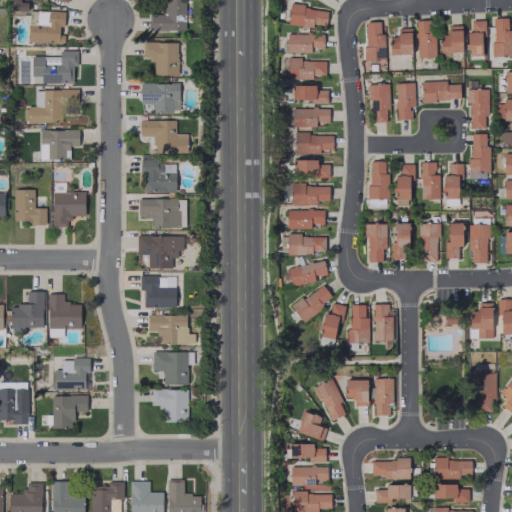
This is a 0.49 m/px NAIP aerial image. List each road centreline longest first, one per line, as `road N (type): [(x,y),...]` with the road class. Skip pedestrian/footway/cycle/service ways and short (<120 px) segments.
road 1 (residential): [(109,17),(108,288),(122,353),(124,449)]
road 2 (secondary): [(239,58),(242,449)]
road 3 (residential): [(354,277),(346,260),(354,194),(352,11)]
road 4 (residential): [(0,451),(242,449)]
road 5 (residential): [(355,144),(460,146),(460,114),(429,114),(428,145)]
road 6 (residential): [(352,11),(511,2)]
road 7 (residential): [(410,282),(412,439)]
road 8 (residential): [(511,279),(354,277)]
road 9 (residential): [(493,440),(370,437),(359,446)]
